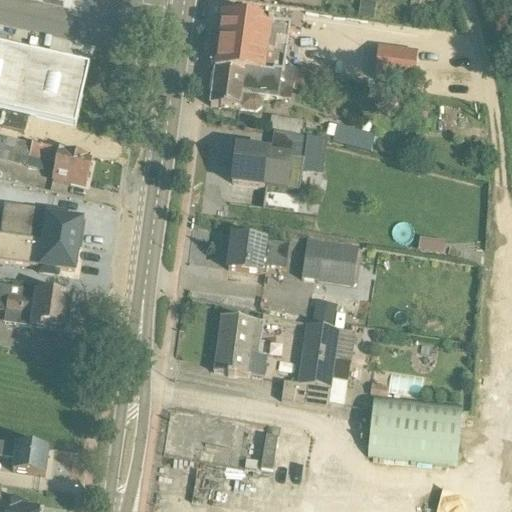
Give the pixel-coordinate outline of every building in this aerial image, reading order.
[(0,0),(0,6),(62,21),(66,0),(0,0)] [(267,10),(268,4),(281,6),(281,0),(300,3),(300,1),(332,5),(333,0),(226,0),(226,4),(267,10)] [(436,8),(419,5),(417,15),(434,18),(436,8)] [(372,34),(375,18),(359,15),(356,32),(372,34)] [(289,38),(221,29),(214,85),(244,89),(244,85),(281,91),(283,81),(289,38)] [(289,56),(325,57),(325,45),(289,44),(289,56)] [(0,61),(0,125),(74,142),(88,82),(0,61)] [(283,81),(281,91),(244,85),(244,89),(214,85),(209,120),(255,127),(261,122),(261,115),(258,111),(277,114),(278,112),(289,114),(293,83),(283,81)] [(369,101),(367,113),(400,120),(401,119),(405,119),(405,118),(407,118),(409,109),(369,101)] [(426,119),(405,118),(405,132),(425,133),(426,119)] [(298,150),(301,137),(270,131),(267,144),(298,150)] [(336,139),(331,155),(369,166),(373,150),(336,139)] [(51,194),(83,202),(90,172),(0,151),(0,174),(25,181),(28,171),(55,177),(51,194)] [(298,207),(302,175),(270,171),(270,167),(235,162),(230,198),(298,207)] [(65,227),(3,219),(0,233),(0,249),(77,260),(80,235),(64,233),(65,227)] [(0,276),(36,282),(36,286),(56,289),(57,283),(73,286),(77,260),(0,249),(0,276)] [(417,262),(443,265),(444,254),(418,250),(417,262)] [(231,251),(226,284),(259,289),(264,289),(265,281),(284,284),(287,259),(231,251)] [(351,301),(356,261),(305,255),(300,295),(351,301)] [(0,324),(5,326),(3,337),(50,346),(52,339),(65,341),(68,330),(67,329),(69,312),(22,305),(22,302),(0,299),(0,324)] [(311,339),(332,343),(335,320),(314,318),(311,339)] [(430,321),(420,336),(436,346),(445,331),(430,321)] [(262,339),(221,332),(212,387),(262,393),(265,371),(257,370),(262,339)] [(342,421),(354,348),(332,343),(311,339),(303,338),(295,400),(282,398),(280,416),(325,425),(326,424),(327,419),(342,421)] [(392,390),(392,402),(414,402),(415,391),(392,390)] [(367,468),(455,476),(460,418),(372,410),(367,468)] [(0,456),(0,470),(12,473),(10,486),(43,490),(47,463),(0,456)]
